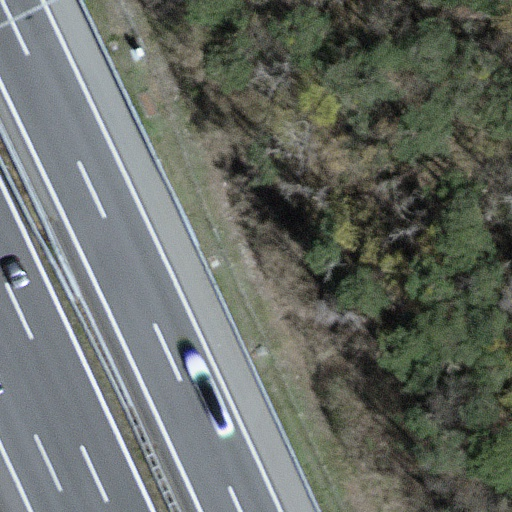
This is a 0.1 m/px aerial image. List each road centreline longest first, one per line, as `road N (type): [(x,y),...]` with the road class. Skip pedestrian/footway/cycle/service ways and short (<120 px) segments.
road 1 (motorway): [(242,511),(1,0)]
road 2 (motorway): [(0,317),(90,511)]
